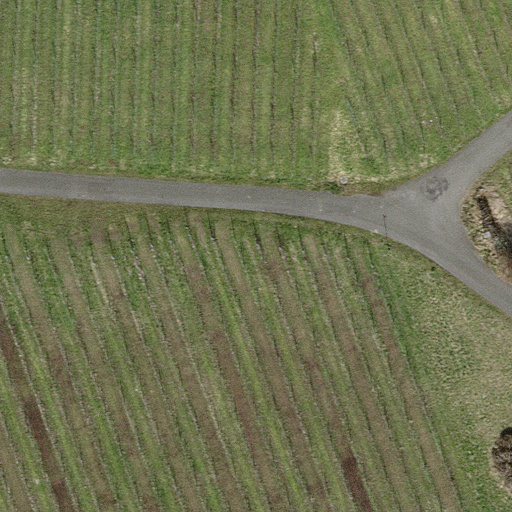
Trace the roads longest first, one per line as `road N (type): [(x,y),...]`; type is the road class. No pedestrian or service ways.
road 1 (unclassified): [(511,119),(416,203)]
road 2 (unclassified): [(511,284),(416,203)]
